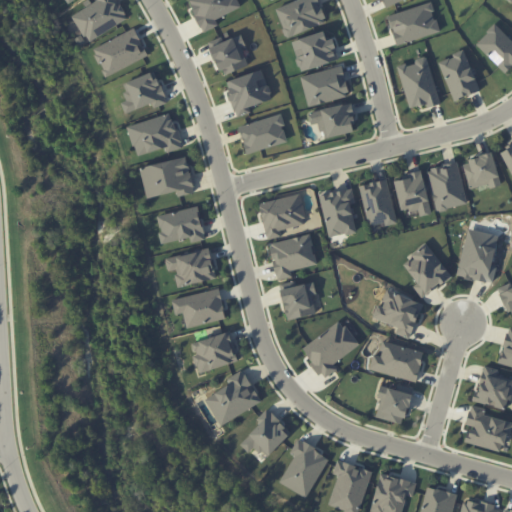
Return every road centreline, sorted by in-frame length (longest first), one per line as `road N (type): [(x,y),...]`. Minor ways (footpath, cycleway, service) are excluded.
road 1 (residential): [(150,0),(208,128),(270,358),(296,394),(365,437),(511,478)]
road 2 (residential): [(511,104),(473,124),(223,187)]
road 3 (residential): [(0,239),(11,448),(32,511)]
road 4 (residential): [(350,0),(393,144)]
road 5 (residential): [(461,319),(424,454)]
